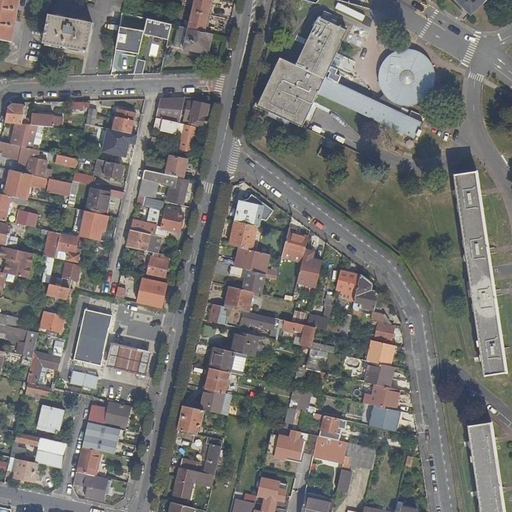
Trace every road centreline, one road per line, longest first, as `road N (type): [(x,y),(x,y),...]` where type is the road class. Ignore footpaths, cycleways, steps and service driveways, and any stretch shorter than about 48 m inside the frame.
road 1 (residential): [(439,511),(405,299),(386,270),(222,144)]
road 2 (secondary): [(142,511),(222,144)]
road 3 (residential): [(236,82),(19,89),(5,93),(0,106)]
road 4 (residential): [(511,190),(476,138),(484,52)]
